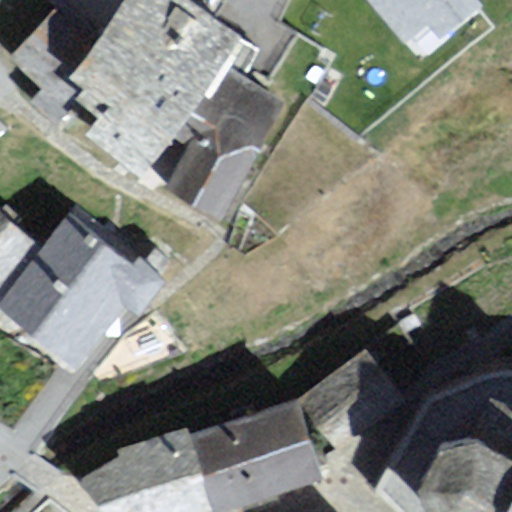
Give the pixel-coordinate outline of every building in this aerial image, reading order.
[(68,11),(21,63),(81,137),(143,166),(169,131),(194,142),(170,188),(219,217),(277,103),(231,69),(249,42),(186,0),(131,0),(105,39),(68,11)] [(364,0),(399,42),(423,22),(439,41),(480,7),(474,0),(364,0)] [(0,200),(0,291),(45,241),(0,200)] [(166,264),(85,203),(8,306),(89,366),(166,264)] [(362,363),(308,403),(336,441),(390,401),(362,363)] [(202,511),(316,481),(293,411),(128,452),(83,484),(112,511),(202,511)] [(511,511),(511,456),(493,444),(446,447),(426,487),(434,511),(511,511)]
